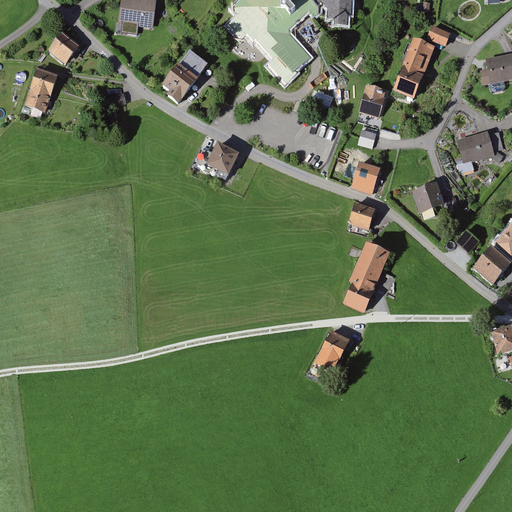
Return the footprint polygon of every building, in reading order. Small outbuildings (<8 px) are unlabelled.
[(157,2),(145,0),(121,0),(118,26),(124,27),(123,35),(137,37),(138,28),(154,30),(157,2)] [(246,0),(232,12),(239,20),(228,28),(242,42),(246,38),(252,46),(255,44),(273,63),(268,68),(286,88),(297,78),(295,76),(312,60),(291,38),(291,33),(308,16),(313,20),(315,17),(319,17),(318,12),(317,10),(308,2),(309,0),(246,0)] [(322,5),(329,12),(329,22),(335,22),(335,28),(348,28),(348,19),(353,19),(353,0),(311,0),(310,0),(309,0),(308,2),(317,10),(322,5)] [(451,38),(433,30),(427,43),(446,51),(451,38)] [(63,37),(50,53),(67,67),(80,50),(63,37)] [(435,51),(414,43),(393,96),(415,104),(435,51)] [(162,90),(170,96),(167,99),(179,108),(197,84),(196,83),(207,69),(189,55),(162,90)] [(511,83),(511,58),(486,64),(488,74),(481,75),(484,89),(492,87),(493,93),(495,94),(504,93),(505,90),(504,85),(511,83)] [(39,74),(25,110),(46,117),(59,81),(39,74)] [(387,96),(368,90),(360,116),(379,122),(387,96)] [(127,107),(124,96),(107,102),(110,113),(127,107)] [(120,126),(117,114),(105,117),(108,129),(120,126)] [(377,137),(363,133),(359,148),(374,152),(377,137)] [(488,136),(458,145),(463,163),(457,165),(460,174),(464,176),(475,173),(473,166),(495,159),(494,155),(505,152),(500,135),(489,139),(488,136)] [(239,158),(219,149),(215,157),(204,152),(195,170),(221,182),(224,177),(229,179),(239,158)] [(361,167),(353,191),(373,198),(381,174),(361,167)] [(445,209),(438,188),(413,196),(420,217),(445,209)] [(356,208),(350,227),(369,233),(376,214),(356,208)] [(511,231),(497,248),(511,260),(511,231)] [(480,244),(467,234),(457,245),(469,256),(480,244)] [(391,254),(368,244),(352,282),(355,284),(345,303),(367,313),(376,293),(391,254)] [(491,254),(474,274),(493,290),(510,270),(491,254)] [(511,352),(511,327),(491,334),(498,357),(511,352)] [(331,334),(320,356),(337,365),(349,343),(331,334)]
